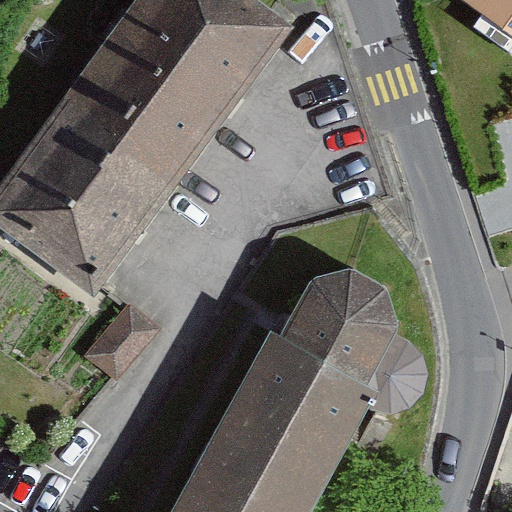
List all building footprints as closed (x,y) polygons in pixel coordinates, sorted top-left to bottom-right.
[(282,32),(238,0),(146,0),(92,74),(195,150),(282,32)] [(511,36),(511,0),(461,0),(485,17),(511,36)] [(0,196),(0,217),(93,286),(195,150),(92,74),(0,196)] [(172,511),(310,511),(366,408),(371,410),(377,411),(390,414),(409,410),(423,394),(427,376),(423,356),(409,342),(395,334),(398,329),(386,288),(354,271),(352,271),(312,282),(287,328),(282,336),(272,333),(172,511)] [(156,329),(130,307),(129,309),(88,356),(114,378),(156,329)]
